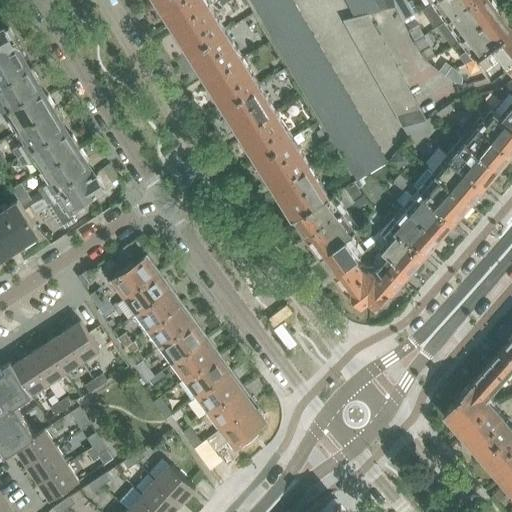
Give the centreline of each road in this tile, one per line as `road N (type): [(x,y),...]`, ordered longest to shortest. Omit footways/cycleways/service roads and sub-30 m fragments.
road 1 (residential): [(360,379),(215,185),(101,0)]
road 2 (residential): [(161,198),(325,415)]
road 3 (residential): [(42,0),(161,198)]
road 4 (residential): [(0,303),(161,198)]
road 5 (secondary): [(387,412),(471,290)]
road 6 (secondary): [(471,290),(360,379)]
road 7 (residential): [(472,511),(387,412)]
